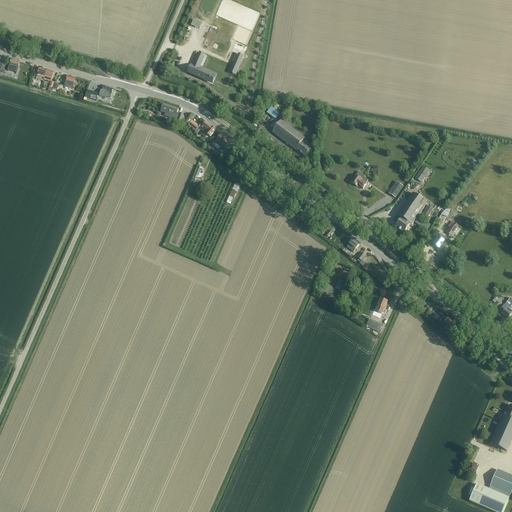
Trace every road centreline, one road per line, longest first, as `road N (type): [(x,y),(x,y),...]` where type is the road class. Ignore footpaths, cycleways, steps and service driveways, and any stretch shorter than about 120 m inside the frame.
road 1 (tertiary): [(511,355),(197,110),(141,90)]
road 2 (track): [(233,206),(241,189),(250,190),(327,247),(211,511)]
road 3 (unclassified): [(0,410),(141,90)]
road 4 (track): [(310,511),(400,305)]
road 5 (tertiary): [(141,90),(0,51)]
road 6 (track): [(235,141),(241,165),(268,189),(336,221)]
road 7 (track): [(492,376),(394,300)]
